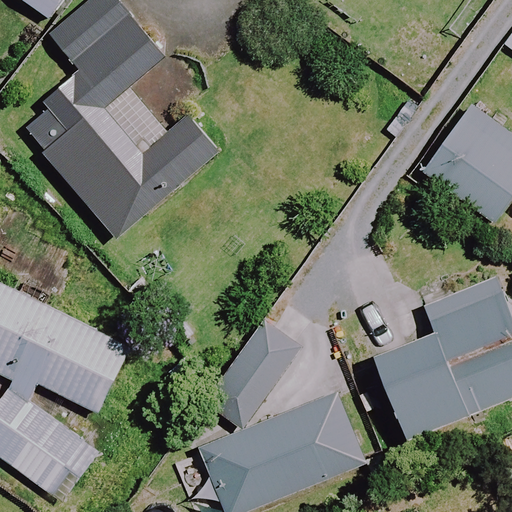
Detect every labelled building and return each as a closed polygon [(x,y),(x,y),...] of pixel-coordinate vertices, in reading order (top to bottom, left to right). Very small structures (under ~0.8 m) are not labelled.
[(64,0),(17,0),(47,22),(64,0)] [(168,59),(117,0),(95,0),(50,39),(80,75),(20,126),(119,242),(220,155),(190,119),(169,137),(157,122),(130,91),(168,59)] [(511,196),(511,134),(472,107),(425,175),(494,223),(511,196)] [(373,358),(406,444),(511,403),(511,322),(496,282),(421,311),(431,336),(373,358)] [(132,352),(0,284),(0,377),(8,382),(0,397),(0,463),(72,500),(99,447),(87,440),(99,417),(132,352)] [(285,365),(259,345),(232,380),(258,400),(285,365)] [(256,511),(368,468),(339,395),(198,451),(222,511),(256,511)]
